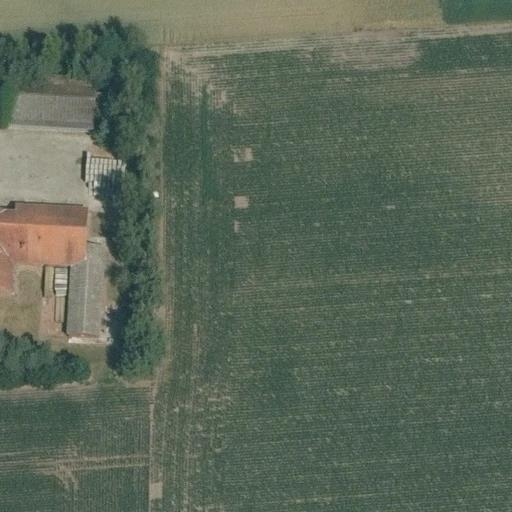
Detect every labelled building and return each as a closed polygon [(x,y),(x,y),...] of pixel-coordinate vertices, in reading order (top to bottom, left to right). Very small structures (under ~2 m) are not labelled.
[(93,89),(9,85),(7,124),(91,128),(92,122),(93,98),(93,89)] [(93,98),(92,122),(111,123),(112,99),(93,98)] [(119,174),(118,162),(95,163),(96,181),(105,180),(105,175),(119,174)] [(86,246),(88,210),(16,206),(16,215),(13,264),(72,267),(85,268),(86,246)] [(16,215),(0,214),(0,292),(11,294),(13,264),(16,215)] [(69,336),(99,337),(104,247),(86,246),(85,268),(72,267),(69,336)]
